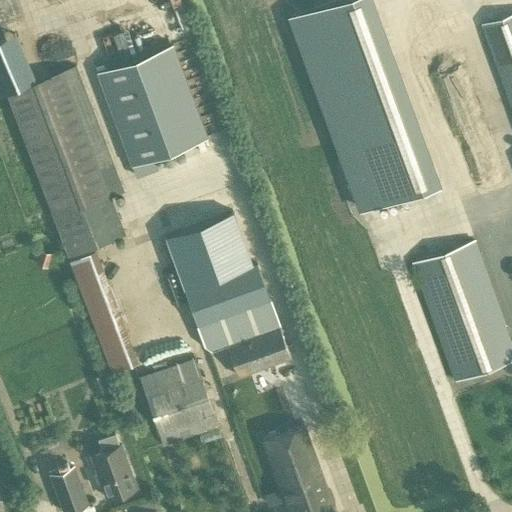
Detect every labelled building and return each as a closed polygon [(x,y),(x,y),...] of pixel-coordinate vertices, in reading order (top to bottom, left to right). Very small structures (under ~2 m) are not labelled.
[(361,207),(435,181),(369,0),(332,0),(291,16),(361,207)] [(511,106),(511,12),(482,24),(511,106)] [(174,44),(96,72),(132,165),(208,137),(174,44)] [(7,91),(69,253),(125,232),(63,70),(7,91)] [(511,341),(475,239),(414,261),(413,262),(456,379),(511,358),(511,341)] [(52,253),(41,250),(37,263),(48,266),(52,253)] [(74,257),(116,369),(135,362),(92,250),(74,257)] [(269,296),(197,323),(205,345),(211,349),(227,343),(239,374),(291,355),(274,308),(269,296)] [(194,355),(139,376),(164,443),(219,423),(202,378),(194,355)] [(478,385),(481,394),(511,384),(511,371),(487,379),(488,382),(478,385)] [(252,386),(253,417),(290,416),(289,384),(252,386)] [(266,490),(271,502),(285,497),(290,511),(326,511),(335,509),(304,424),(264,438),(279,482),(270,485),(271,488),(266,490)] [(91,454),(106,495),(136,484),(121,443),(120,444),(115,431),(97,437),(102,451),(91,454)] [(63,511),(65,511),(88,504),(74,463),(49,472),(63,511)]
